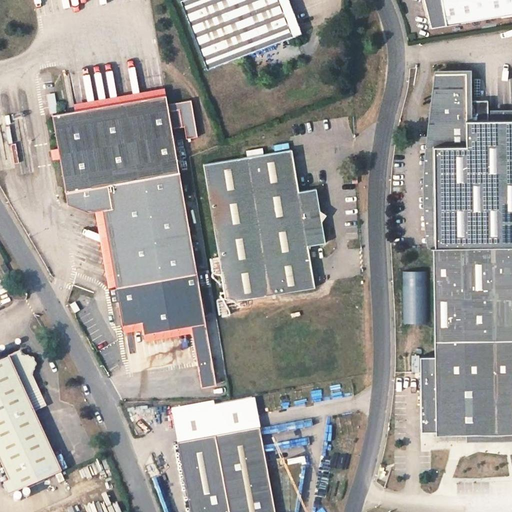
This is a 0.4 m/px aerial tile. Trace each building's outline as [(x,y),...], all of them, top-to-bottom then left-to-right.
[(180,0),(207,69),(294,36),(279,0),(180,0)] [(288,0),(279,0),(294,36),(301,33),(288,0)] [(511,0),(427,0),(433,26),(511,12),(511,0)] [(435,121),(436,247),(511,246),(511,118),(490,119),(490,100),(473,100),(473,106),(468,106),(467,100),(467,78),(440,78),(440,121),(435,121)] [(55,92),(48,93),(51,110),(58,109),(55,92)] [(167,103),(165,94),(51,115),(67,203),(88,211),(101,209),(106,208),(109,225),(106,233),(111,236),(108,246),(113,248),(110,258),(115,261),(112,270),(119,281),(120,285),(196,271),(171,128),(183,126),(185,138),(197,136),(190,99),(167,103)] [(10,144),(14,164),(21,162),(17,143),(10,144)] [(262,148),(246,151),(247,157),(263,154),(262,148)] [(247,157),(204,164),(219,256),(222,272),(226,299),(227,301),(315,287),(307,246),(325,243),(321,221),(325,215),(320,212),(316,188),(298,191),(292,150),(263,154),(247,157)] [(435,436),(511,436),(511,246),(436,247),(434,247),(434,249),(435,342),(435,357),(420,357),(420,432),(435,432),(435,436)] [(219,256),(212,257),(215,273),(222,272),(219,256)] [(4,263),(0,265),(3,271),(4,274),(9,271),(8,268),(7,269),(4,263)] [(196,271),(120,285),(113,286),(115,300),(121,299),(126,323),(144,320),(147,332),(191,324),(197,360),(211,358),(196,271)] [(226,299),(220,301),(222,316),(229,315),(227,301),(226,299)] [(247,300),(231,302),(232,308),(248,306),(247,300)] [(68,306),(74,314),(79,311),(74,303),(68,306)] [(212,339),(222,382),(229,380),(219,337),(212,339)] [(0,361),(0,461),(9,480),(3,483),(9,495),(61,471),(34,411),(46,405),(33,375),(37,365),(33,357),(22,354),(21,350),(9,355),(10,357),(0,361)] [(216,383),(211,358),(197,360),(202,385),(216,383)] [(291,393),(267,398),(269,409),(293,404),(291,393)] [(215,436),(260,428),(257,413),(174,428),(177,443),(215,436)] [(276,511),(260,428),(215,436),(177,443),(190,511),(276,511)]
